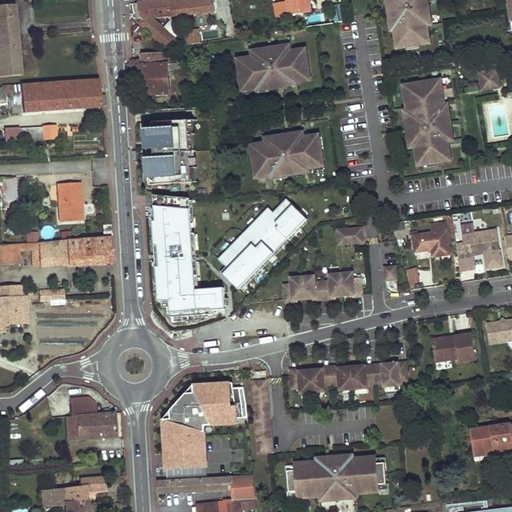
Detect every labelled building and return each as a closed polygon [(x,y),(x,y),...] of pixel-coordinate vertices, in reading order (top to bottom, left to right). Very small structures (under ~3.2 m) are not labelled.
[(143,20),(140,23),(168,47),(176,37),(156,20),(217,12),(214,0),(155,0),(140,2),(141,18),(143,20)] [(288,0),(289,4),(281,6),(282,17),(301,15),(299,0),(288,0)] [(299,0),(301,15),(312,13),(309,0),(299,0)] [(387,0),(392,24),(394,24),(398,49),(407,48),(407,45),(428,42),(427,35),(429,34),(427,19),(431,18),(427,0),(387,0)] [(17,3),(0,4),(0,76),(24,74),(17,3)] [(199,39),(199,43),(237,37),(235,24),(197,29),(197,39),(199,39)] [(189,43),(196,41),(194,33),(187,34),(189,43)] [(252,55),(253,58),(238,60),(242,87),(251,85),(252,89),(264,87),(264,89),(289,85),(289,83),(301,81),(300,77),(310,76),(305,49),(291,51),(290,49),(284,50),(283,46),(258,51),(259,54),(252,55)] [(143,66),(144,94),(171,93),(170,64),(181,63),(164,49),(162,49),(162,52),(143,53),(145,66),(143,66)] [(499,84),(497,70),(480,73),(483,90),(496,88),(495,85),(499,84)] [(103,107),(101,79),(24,86),(24,84),(4,86),(4,91),(9,90),(8,92),(24,91),(26,112),(103,107)] [(437,86),(436,81),(408,85),(409,90),(404,91),(407,111),(409,111),(410,116),(408,116),(412,142),(414,141),(418,166),(427,165),(427,162),(449,159),(447,152),(450,152),(448,136),(451,136),(447,110),(444,111),(443,106),(445,106),(442,85),(437,86)] [(190,119),(147,121),(151,184),(193,181),(190,119)] [(195,119),(190,119),(193,181),(198,181),(195,119)] [(199,119),(199,145),(201,145),(201,142),(212,141),(211,119),(199,119)] [(45,126),(45,133),(45,139),(58,138),(57,125),(45,126)] [(20,126),(5,126),(5,139),(20,139),(20,126)] [(35,126),(20,127),(21,135),(36,134),(35,126)] [(35,126),(36,134),(45,133),(45,126),(35,126)] [(36,134),(21,135),(21,142),(36,141),(36,134)] [(266,141),(266,143),(251,146),(255,173),(264,172),(265,176),(282,173),(282,176),(302,173),(302,170),(314,167),(314,164),(323,162),(319,135),(304,137),(303,135),(297,136),(297,134),(271,138),(272,140),(266,141)] [(18,207),(16,178),(2,178),(4,200),(5,200),(6,208),(18,207)] [(84,220),(81,183),(58,184),(61,222),(84,220)] [(161,205),(161,194),(155,193),(156,208),(175,209),(176,206),(161,205)] [(197,294),(192,202),(183,201),(171,195),(161,194),(161,205),(176,206),(175,209),(156,208),(153,208),(156,259),(160,259),(160,264),(157,265),(159,305),(170,305),(171,321),(212,319),(212,315),(226,314),(224,292),(197,294)] [(308,224),(287,204),(274,218),(269,213),(219,263),(228,271),(221,277),(239,295),(308,224)] [(432,232),(412,235),(415,253),(432,250),(433,257),(450,255),(445,222),(431,224),(432,232)] [(111,226),(104,226),(104,235),(112,234),(111,226)] [(362,229),(338,231),(339,245),(363,243),(362,229)] [(497,230),(463,235),(464,243),(456,244),(459,259),(473,257),(473,255),(482,254),(482,251),(486,250),(486,253),(500,251),(497,230)] [(26,231),(26,240),(38,240),(38,231),(26,231)] [(52,240),(54,266),(113,262),(112,236),(52,240)] [(40,241),(42,266),(54,266),(52,240),(40,241)] [(33,256),(33,267),(42,266),(40,241),(18,243),(19,250),(37,249),(37,256),(33,256)] [(7,243),(0,243),(0,262),(9,262),(7,243)] [(7,243),(9,262),(20,262),(19,250),(18,243),(7,243)] [(392,269),(391,267),(387,268),(388,281),(397,280),(396,269),(392,269)] [(410,271),(411,283),(421,282),(419,270),(410,271)] [(315,282),(315,276),(291,278),(291,284),(284,285),(285,300),(293,299),(293,300),(297,300),(313,299),(317,299),(317,297),(331,296),(331,297),(335,297),(351,296),(355,296),(355,294),(363,294),(361,279),(354,279),(354,273),(329,275),(330,281),(315,282)] [(0,324),(4,324),(28,323),(27,297),(22,297),(21,286),(0,287),(0,324)] [(40,301),(66,300),(65,290),(40,291),(40,301)] [(501,322),(487,324),(491,344),(511,340),(511,320),(507,321),(504,325),(501,322)] [(456,339),(433,343),(436,363),(459,359),(460,363),(476,360),(472,333),(455,336),(456,339)] [(299,372),(291,373),(292,389),(300,388),(301,394),(325,392),(324,386),(340,385),(340,391),(368,388),(367,384),(384,383),(384,387),(400,386),(400,381),(408,381),(407,365),(390,366),(390,364),(382,364),(382,367),(358,369),(357,366),(343,368),(338,368),(338,369),(323,370),(323,369),(318,370),(303,371),(299,371),(299,372)] [(273,452),(267,381),(253,382),(259,453),(273,452)] [(98,414),(98,397),(72,398),(73,416),(77,416),(78,438),(78,440),(118,436),(117,413),(98,414)] [(157,424),(158,438),(204,435),(204,427),(218,426),(219,451),(239,450),(237,404),(181,407),(182,423),(157,424)] [(73,416),(69,417),(70,439),(78,438),(77,416),(73,416)] [(471,429),(473,452),(493,448),(494,454),(511,451),(511,441),(510,424),(471,429)] [(473,452),(474,457),(494,454),(493,448),(473,452)] [(295,463),(296,470),(288,471),(289,492),(298,491),(298,499),(306,498),(306,497),(328,495),(328,496),(339,495),(339,498),(351,497),(350,494),(370,492),(371,493),(379,492),(378,485),(386,484),(385,463),(376,464),(376,457),(368,457),(368,458),(349,460),(349,457),(328,459),(328,461),(304,463),(295,463)] [(200,477),(199,462),(189,463),(190,478),(200,477)] [(202,463),(203,477),(229,475),(228,464),(209,466),(209,462),(202,463)] [(159,481),(159,493),(234,488),(234,499),(225,501),(225,502),(198,505),(198,511),(244,511),(244,510),(259,508),(256,475),(159,481)] [(44,487),(45,504),(67,503),(67,511),(91,511),(91,500),(89,500),(87,490),(106,489),(105,477),(81,478),(81,484),(71,484),(70,479),(55,479),(55,486),(44,487)]
